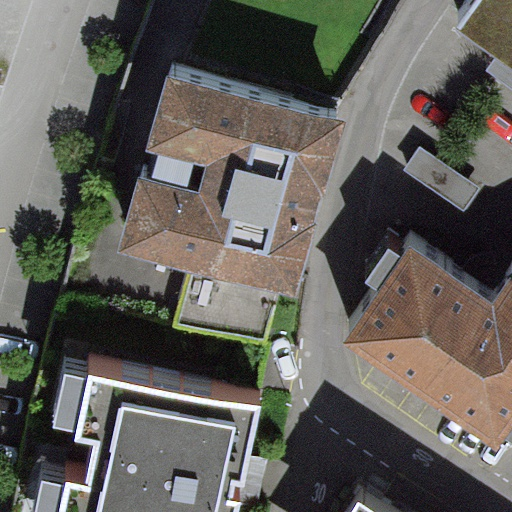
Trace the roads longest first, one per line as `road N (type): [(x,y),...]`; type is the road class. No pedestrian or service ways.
road 1 (residential): [(500,511),(353,410),(331,386),(317,327),(327,250),(358,136),(393,52),(426,0)]
road 2 (residential): [(68,0),(0,214)]
